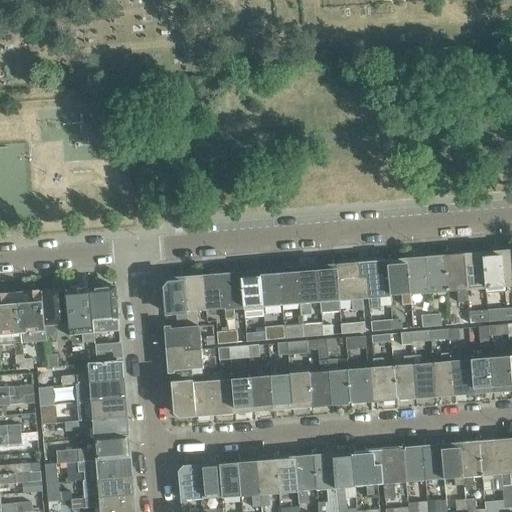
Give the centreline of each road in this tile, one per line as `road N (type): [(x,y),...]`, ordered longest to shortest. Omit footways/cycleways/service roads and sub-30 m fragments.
road 1 (residential): [(136,250),(511,220)]
road 2 (residential): [(153,444),(511,415)]
road 3 (residential): [(153,444),(136,250)]
road 4 (residential): [(0,261),(136,250)]
